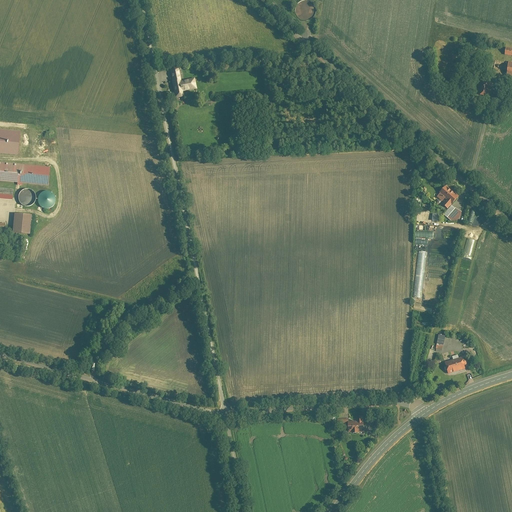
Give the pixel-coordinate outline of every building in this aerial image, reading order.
[(511,63),(493,61),(491,74),(511,76),(511,63)] [(179,70),(170,72),(176,100),(186,98),(184,93),(197,91),(194,80),(182,83),(179,70)] [(491,85),(479,83),(476,97),(488,99),(491,85)] [(20,164),(0,162),(0,180),(18,182),(20,164)] [(20,164),(18,182),(49,185),(51,167),(20,164)] [(460,197),(446,186),(438,196),(444,201),(446,198),(448,199),(444,204),(449,209),(460,197)] [(14,189),(0,187),(0,198),(13,200),(14,189)] [(17,193),(23,207),(34,202),(29,188),(17,193)] [(51,206),(53,205),(55,203),(56,200),(55,197),(54,195),(52,193),(50,192),(47,192),(45,192),(42,194),(41,196),(40,199),(40,201),(42,204),(43,206),(46,207),(49,207),(51,206)] [(465,214),(457,208),(449,218),(456,224),(465,214)] [(473,223),(477,210),(474,208),(469,222),(473,223)] [(33,215),(17,214),(15,232),(31,234),(33,215)] [(419,251),(414,298),(422,299),(427,252),(419,251)] [(446,336),(439,335),(436,349),(443,350),(446,336)] [(455,361),(448,363),(451,374),(468,369),(465,358),(461,359),(455,361)] [(364,432),(364,417),(356,417),(356,421),(348,421),(349,433),(364,432)]
